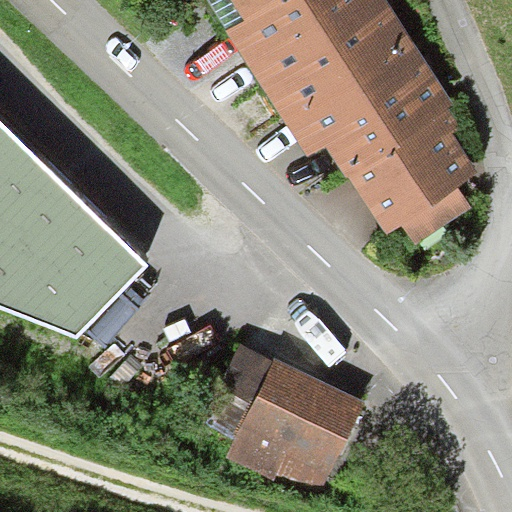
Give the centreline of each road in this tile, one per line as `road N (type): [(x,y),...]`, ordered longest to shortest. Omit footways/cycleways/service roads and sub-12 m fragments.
road 1 (tertiary): [(49,0),(419,344)]
road 2 (unclassified): [(419,344),(475,296),(505,208),(508,160),(442,0)]
road 3 (track): [(0,434),(247,511)]
road 4 (tertiary): [(419,344),(496,461),(511,503)]
